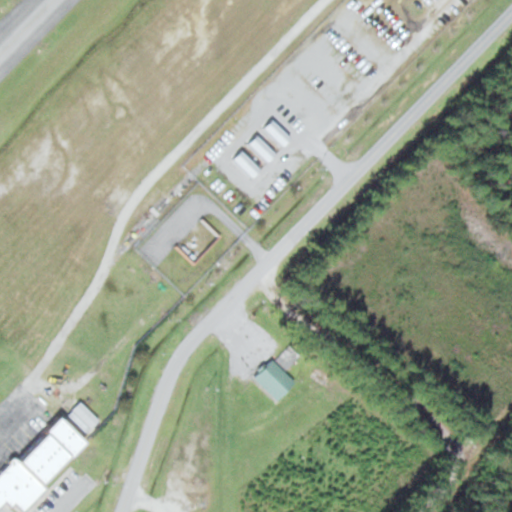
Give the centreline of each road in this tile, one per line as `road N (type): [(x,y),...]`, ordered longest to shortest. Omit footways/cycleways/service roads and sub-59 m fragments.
road 1 (residential): [(122,511),(178,353),(511,12)]
road 2 (track): [(424,511),(474,452),(262,268)]
